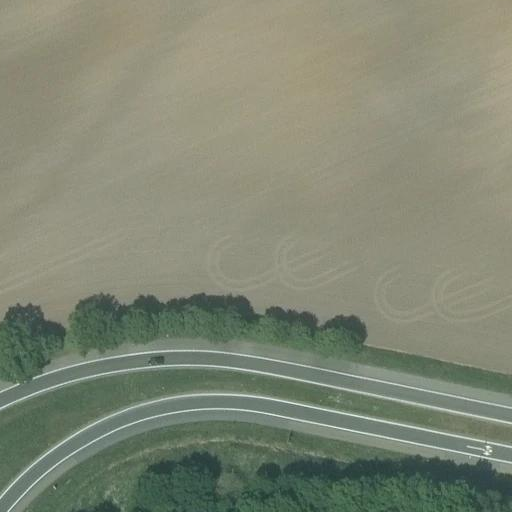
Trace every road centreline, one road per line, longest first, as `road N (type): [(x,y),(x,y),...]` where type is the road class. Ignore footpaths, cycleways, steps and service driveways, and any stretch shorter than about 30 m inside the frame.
road 1 (motorway): [(9,511),(43,475),(105,433),(162,413),(225,407),(284,414),(511,457)]
road 2 (motorway): [(511,420),(232,365),(159,364),(90,375),(0,408)]
